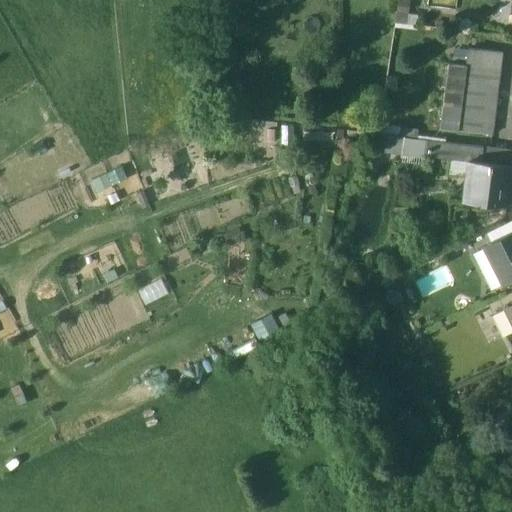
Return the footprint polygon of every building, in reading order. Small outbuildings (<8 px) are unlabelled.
[(501,70),(449,63),(440,129),(492,136),(501,70)] [(420,161),(420,136),(379,135),(378,151),(397,151),(397,161),(420,161)] [(421,155),(463,157),(464,142),(422,139),(421,155)] [(511,153),(483,149),(481,162),(511,165),(511,153)] [(511,165),(481,162),(474,161),(469,201),(507,206),(511,167),(511,165)] [(120,167),(91,177),(95,187),(124,177),(120,167)] [(511,234),(485,248),(498,273),(504,270),(510,281),(511,280),(511,234)] [(498,273),(485,248),(474,254),(492,290),(510,281),(504,270),(498,273)] [(142,303),(166,294),(160,279),(137,288),(142,303)] [(511,321),(506,310),(494,316),(505,337),(511,333),(511,321)]
